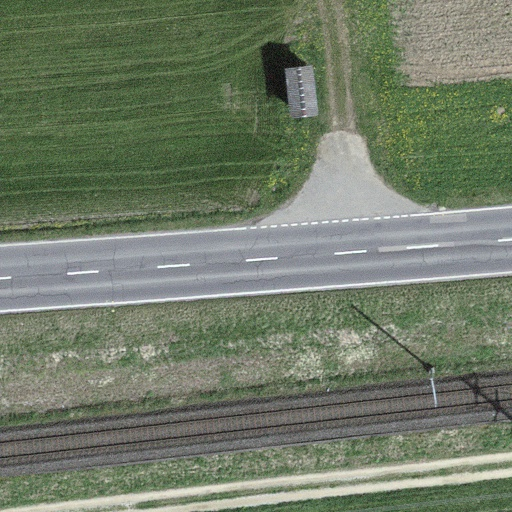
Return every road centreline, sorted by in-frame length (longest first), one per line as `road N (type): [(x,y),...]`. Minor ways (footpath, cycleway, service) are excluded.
road 1 (primary): [(0,277),(511,239)]
road 2 (track): [(511,464),(83,511)]
